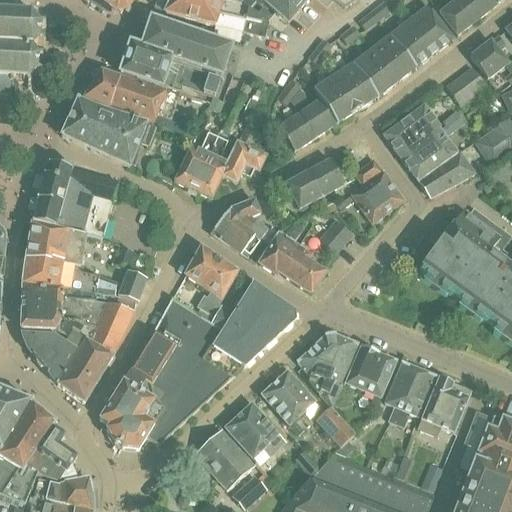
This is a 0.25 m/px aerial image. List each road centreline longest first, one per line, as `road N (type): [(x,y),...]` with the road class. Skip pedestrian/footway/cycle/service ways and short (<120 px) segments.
road 1 (residential): [(106,481),(82,431),(190,227)]
road 2 (residential): [(106,481),(134,480),(159,461),(322,314)]
road 3 (residential): [(322,314),(416,206),(360,128)]
road 4 (residential): [(322,314),(511,389)]
road 5 (residential): [(190,227),(360,128)]
road 6 (residential): [(360,128),(511,16)]
road 7 (residential): [(190,227),(322,314)]
